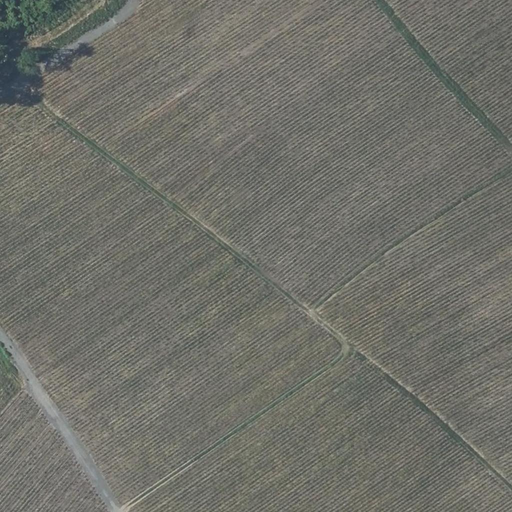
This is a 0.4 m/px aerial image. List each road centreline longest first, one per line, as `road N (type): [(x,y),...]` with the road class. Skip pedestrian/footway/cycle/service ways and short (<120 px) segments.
road 1 (track): [(511,489),(399,383),(19,85)]
road 2 (track): [(121,511),(352,352)]
road 3 (track): [(117,511),(0,342)]
